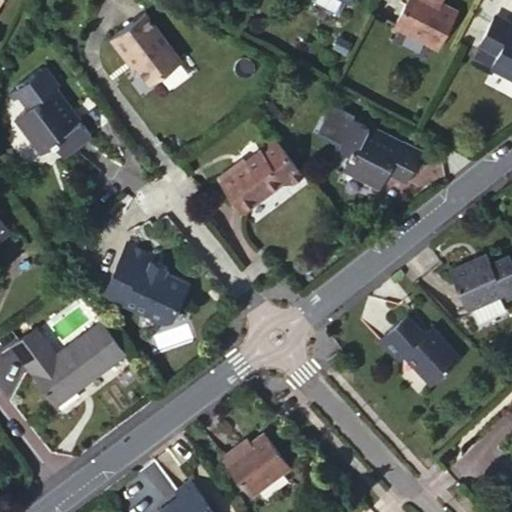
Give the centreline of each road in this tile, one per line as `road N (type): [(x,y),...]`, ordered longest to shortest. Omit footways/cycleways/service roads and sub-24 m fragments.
road 1 (residential): [(511,151),(270,331)]
road 2 (residential): [(270,331),(41,511)]
road 3 (residential): [(270,331),(432,511)]
